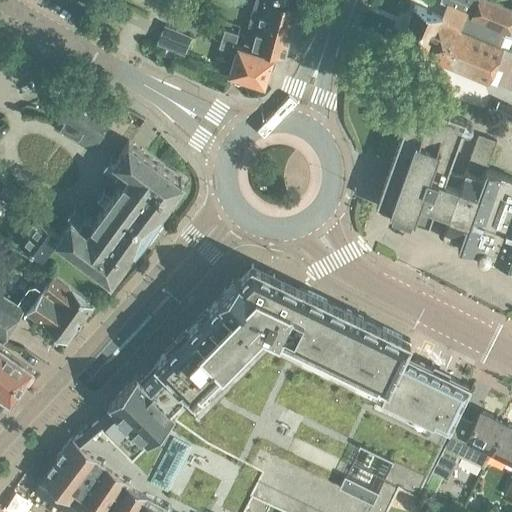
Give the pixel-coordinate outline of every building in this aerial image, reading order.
[(284,56),(297,8),(265,0),(255,0),(244,43),(284,56)] [(415,5),(399,44),(487,82),(502,48),(500,47),(506,34),(511,36),(511,9),(489,0),(440,0),(440,2),(447,5),(442,16),(415,5)] [(184,55),(192,37),(164,25),(157,43),(184,55)] [(224,30),(220,45),(236,51),(229,75),(264,86),(273,58),(273,57),(238,46),(235,46),(238,35),(224,30)] [(93,150),(115,112),(74,88),(52,127),(93,150)] [(376,205),(390,210),(390,211),(391,211),(391,210),(393,210),(393,212),(394,212),(394,211),(411,217),(410,218),(412,219),(412,217),(414,218),(413,219),(415,220),(415,218),(418,219),(421,220),(425,220),(429,220),(433,220),(437,220),(441,220),(444,221),(447,222),(444,231),(461,237),(458,246),(477,252),(476,254),(477,256),(478,258),(479,259),(480,260),(482,261),(484,261),(486,261),(488,259),(489,258),(490,257),(510,264),(511,256),(511,177),(501,174),(485,169),(483,176),(465,171),(463,177),(448,172),(466,120),(413,101),(410,110),(402,108),(401,113),(400,116),(400,120),(400,124),(400,128),(400,132),(400,136),(400,139),(399,142),(391,164),(376,205)] [(511,108),(498,102),(494,111),(511,119),(511,108)] [(110,280),(184,181),(128,141),(113,161),(120,166),(113,175),(122,182),(110,199),(102,193),(97,199),(106,205),(92,223),(82,216),(77,224),(71,219),(59,235),(36,217),(27,210),(9,234),(19,241),(42,259),(56,239),(110,280)] [(8,180),(0,190),(0,195),(15,206),(25,192),(8,180)] [(30,286),(18,303),(26,308),(25,309),(43,323),(65,340),(93,303),(72,287),(54,273),(47,282),(40,277),(35,285),(30,286)] [(109,407),(38,476),(90,511),(268,511),(270,510),(274,511),(388,511),(400,488),(417,496),(466,396),(464,395),(395,364),(403,347),(300,298),(298,302),(248,277),(241,287),(236,283),(189,332),(191,334),(163,363),(158,359),(109,407)] [(18,303),(0,291),(0,338),(3,340),(23,307),(25,309),(26,308),(18,303)] [(0,394),(10,401),(32,370),(0,347),(0,394)] [(470,423),(456,453),(459,454),(484,467),(491,451),(505,424),(480,411),(473,425),(470,423)] [(437,457),(432,469),(449,477),(459,454),(456,453),(470,423),(458,418),(439,457),(437,457)] [(511,462),(511,427),(505,424),(491,451),(511,462)] [(7,511),(21,511),(9,501),(3,508),(7,511)]
